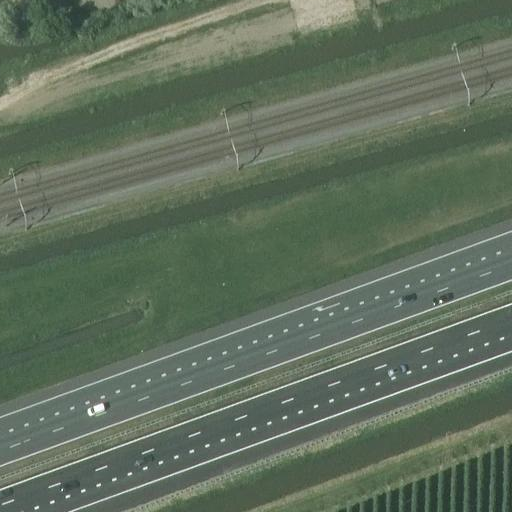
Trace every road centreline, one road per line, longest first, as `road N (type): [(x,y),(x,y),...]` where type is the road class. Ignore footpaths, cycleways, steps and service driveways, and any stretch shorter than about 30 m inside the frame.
road 1 (motorway): [(0,505),(511,319)]
road 2 (motorway): [(511,265),(0,451)]
road 3 (track): [(0,106),(99,59),(267,0)]
